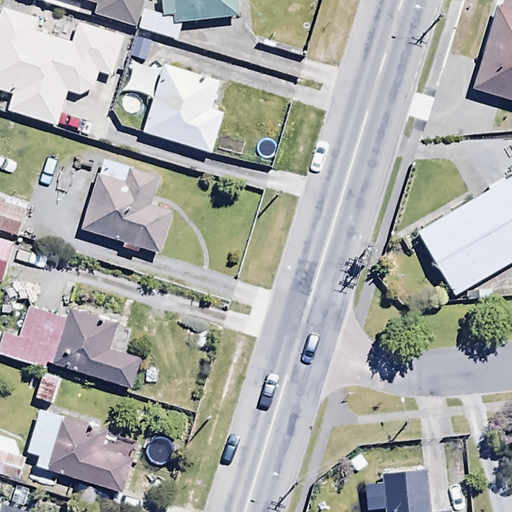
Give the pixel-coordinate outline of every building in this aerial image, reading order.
[(138,30),(144,12),(147,0),(73,0),(95,7),(92,16),(133,28),(138,30)] [(144,12),(138,30),(178,43),(184,21),(237,21),(236,0),(162,0),(163,17),(144,12)] [(511,2),(504,0),(500,0),(472,92),(511,104),(511,2)] [(0,91),(14,95),(8,114),(58,129),(69,94),(88,100),(96,73),(114,78),(125,43),(78,29),(73,47),(38,37),(41,26),(3,14),(0,24),(0,91)] [(166,66),(144,135),(213,156),(225,116),(212,111),(221,83),(166,66)] [(159,179),(105,162),(81,232),(123,245),(122,251),(139,256),(141,251),(157,256),(170,213),(150,207),(159,179)] [(511,265),(511,182),(420,236),(457,298),(511,265)] [(24,214),(0,206),(0,232),(16,238),(24,214)] [(0,239),(0,264),(6,266),(13,244),(0,239)] [(68,324),(56,368),(133,391),(143,360),(110,351),(118,324),(72,310),(68,324)] [(56,368),(68,324),(27,311),(18,340),(4,336),(0,350),(0,357),(47,371),(48,366),(55,368),(56,368)] [(40,459),(37,469),(121,494),(136,448),(85,432),(87,425),(38,410),(27,455),(40,459)] [(0,478),(19,485),(27,461),(6,455),(8,447),(0,444),(0,478)] [(430,511),(428,473),(383,476),(385,511),(430,511)]
